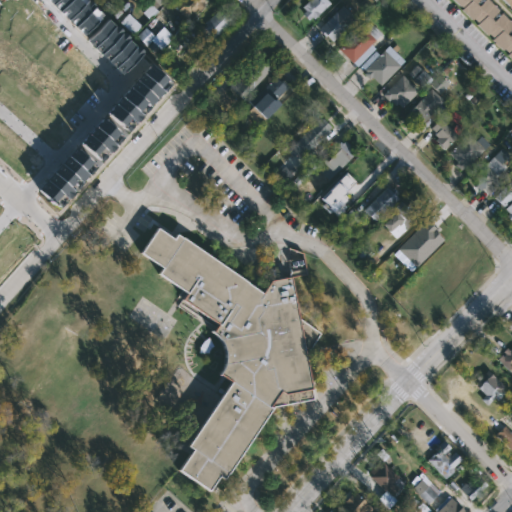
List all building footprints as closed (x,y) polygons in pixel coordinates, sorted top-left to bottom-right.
[(203,0),(202,1),(205,4),(198,10),(196,8),(189,16),(187,13),(183,17),(173,7),(180,0),(203,0)] [(326,0),(329,3),(313,19),(311,17),(307,21),(301,14),(305,11),(301,7),(308,0),(326,0)] [(487,0),(497,10),(495,12),(498,15),(500,13),(511,26),(510,27),(511,29),(511,60),(506,55),(506,54),(502,50),(501,51),(490,39),(491,38),(487,34),(485,35),(475,25),(476,23),(472,19),(470,20),(459,9),(461,8),(453,0),(487,0)] [(511,0),(511,8),(511,9),(502,0),(511,0)] [(354,19),(332,42),(318,29),(341,5),(354,19)] [(216,10),(223,17),(225,15),(231,21),(217,36),(215,34),(211,38),(209,36),(206,39),(198,32),(205,24),(204,23),(216,10)] [(377,29),(381,33),(370,45),(374,49),(357,67),(337,50),(359,26),(364,30),(370,23),(377,29)] [(161,27),(172,37),(159,50),(157,49),(152,54),(134,37),(144,27),(153,36),(161,27)] [(387,45),(403,61),(380,85),(370,76),(368,79),(363,74),(365,71),(359,65),(374,50),(378,55),(387,45)] [(254,58),(260,63),(261,62),(269,69),(241,99),(233,91),(241,83),(236,77),(254,58)] [(420,88),(429,78),(417,67),(408,76),(420,88)] [(417,91),(404,104),(401,100),(395,106),(382,95),(401,75),(417,91)] [(274,76),(277,79),(278,78),(287,86),(274,100),(278,104),(244,138),(239,134),(246,126),(244,116),(245,109),(249,103),(251,105),(263,93),(260,91),(274,76)] [(407,115),(421,128),(444,104),(431,91),(407,115)] [(332,128),(309,153),(303,147),(293,157),(287,151),(320,117),(332,128)] [(448,146),(443,151),(434,141),(437,138),(433,134),(434,133),(430,128),(440,118),(457,136),(447,145),(448,146)] [(467,134),(474,141),(480,136),(488,145),(461,171),(454,165),(457,162),(448,153),(467,134)] [(345,141),(356,153),(328,180),(316,167),(324,160),(327,163),(340,150),(336,145),(340,141),(342,144),(345,141)] [(486,187),(481,191),(475,186),(478,183),(472,177),(492,156),(504,168),(486,187)] [(391,187),(397,193),(394,196),(397,199),(374,222),(362,211),(385,187),(388,190),(391,187)] [(504,208),(511,198),(511,195),(505,189),(495,200),(504,208)] [(400,201),(405,207),(408,204),(411,208),(408,210),(416,218),(406,227),(401,221),(388,233),(381,225),(394,213),(391,209),(400,201)] [(154,229),(170,240),(173,235),(179,238),(259,294),(268,282),(288,278),(296,318),(319,334),(304,357),(312,401),(271,408),(219,482),(214,479),(203,495),(173,474),(187,453),(182,449),(226,384),(215,376),(220,367),(221,358),(217,344),(208,334),(213,326),(206,321),(204,325),(176,306),(182,295),(154,275),(158,269),(136,254),(154,229)] [(511,347),(511,375),(496,360),(503,353),(502,352),(506,348),(509,350),(511,347)] [(486,371),(503,387),(500,390),(504,394),(497,401),(494,398),(486,406),(480,400),(484,396),(473,385),(477,381),(475,379),(479,375),(481,376),(486,371)] [(445,450),(449,454),(453,450),(460,458),(443,478),(425,459),(434,450),(432,448),(441,439),(449,446),(445,450)] [(383,461),(407,484),(394,498),(370,475),(372,473),(369,471),(378,462),(381,464),(383,461)] [(439,501),(433,508),(416,494),(429,480),(439,490),(434,495),(439,501)] [(354,492),(372,509),(369,511),(346,511),(339,505),(349,494),(351,496),(354,492)] [(447,495),(463,510),(461,511),(434,511),(435,510),(433,508),(446,494),(447,495)]
